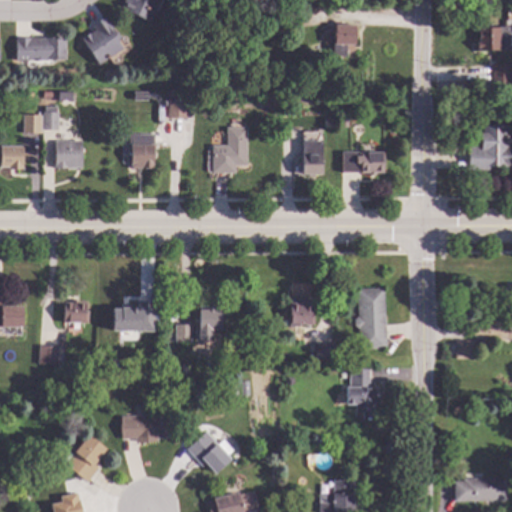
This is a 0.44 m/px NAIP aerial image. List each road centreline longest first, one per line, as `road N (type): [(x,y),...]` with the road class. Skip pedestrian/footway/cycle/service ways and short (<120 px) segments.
road 1 (residential): [(423,0),(419,511)]
road 2 (tertiary): [(511,227),(0,227)]
